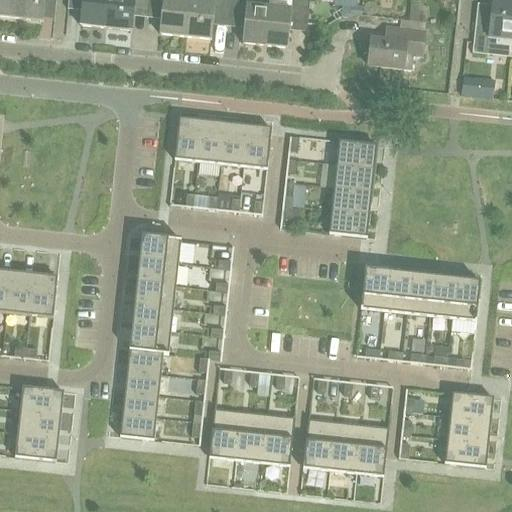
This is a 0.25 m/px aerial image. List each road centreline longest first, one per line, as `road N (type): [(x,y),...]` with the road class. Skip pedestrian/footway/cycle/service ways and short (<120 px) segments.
road 1 (residential): [(246,242),(233,358),(478,384)]
road 2 (residential): [(335,89),(0,50)]
road 3 (residential): [(0,83),(129,96),(117,212)]
road 4 (residential): [(114,246),(100,381),(0,370)]
road 5 (residential): [(117,212),(247,226),(246,242)]
